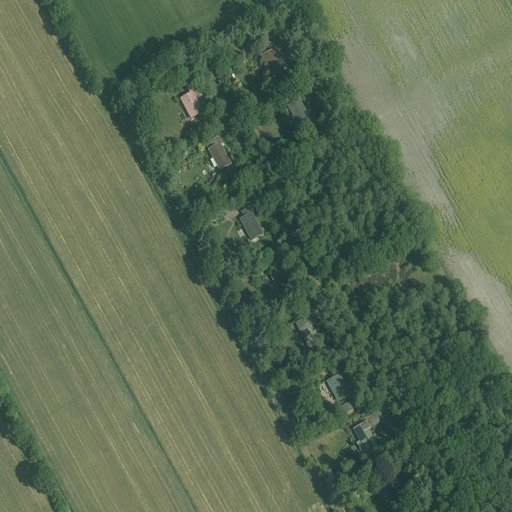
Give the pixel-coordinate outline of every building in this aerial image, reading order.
[(280,81),(288,76),(285,70),(283,71),(273,52),(266,55),(267,58),(263,60),(272,77),(277,75),(280,81)] [(194,98),(200,95),(195,86),(187,90),(190,96),(181,101),(191,119),(202,113),(194,98)] [(306,131),(316,126),(313,120),(310,122),(299,102),(293,106),(294,108),(290,110),(299,128),(303,125),(306,131)] [(220,171),(230,165),(220,146),(222,144),(219,139),(210,144),(214,151),(210,154),(220,171)] [(251,241),(262,235),(252,215),(254,214),(251,209),(242,213),(246,221),(242,223),(251,241)] [(280,295),(291,289),(281,271),(270,277),(280,295)] [(310,351),(321,345),(311,325),(307,318),(295,324),(301,334),(310,351)] [(338,402),(349,396),(339,377),(328,383),(338,402)] [(367,456),(378,450),(368,431),(370,430),(367,424),(358,429),(362,436),(358,439),(367,456)] [(395,508),(406,501),(395,482),(398,481),(395,475),(386,480),(390,488),(385,490),(395,508)]
